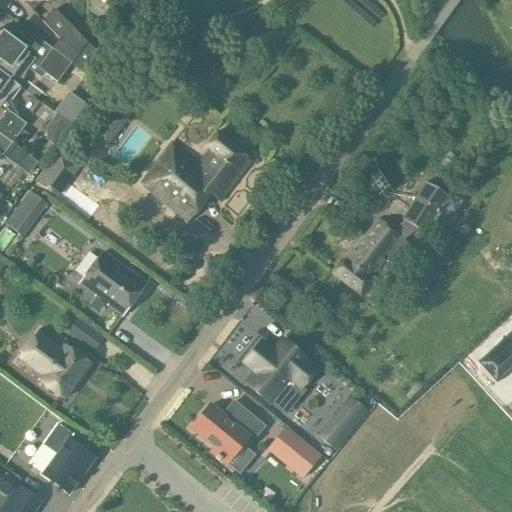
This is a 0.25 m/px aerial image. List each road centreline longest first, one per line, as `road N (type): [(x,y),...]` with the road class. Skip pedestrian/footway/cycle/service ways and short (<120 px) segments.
road 1 (residential): [(70,511),(340,157)]
road 2 (unknown): [(127,436),(220,511)]
